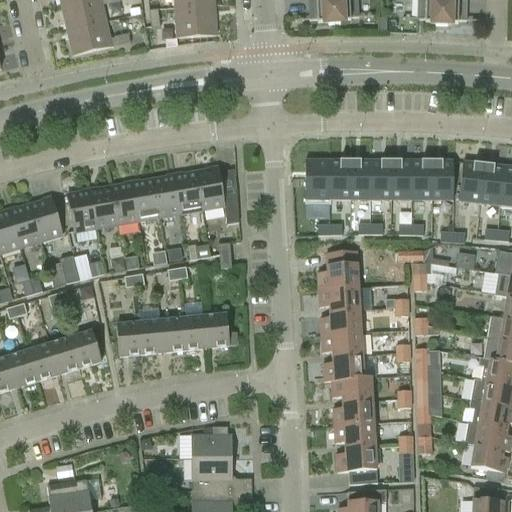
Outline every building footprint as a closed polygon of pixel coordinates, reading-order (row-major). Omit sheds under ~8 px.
[(66,32),(105,23),(102,7),(120,2),(119,0),(93,0),(61,8),(66,32)] [(173,0),(174,14),(214,11),(213,0),(173,0)] [(315,0),(316,10),(308,10),(309,22),(317,22),(317,24),(327,24),(328,26),(340,25),(340,23),(350,22),(350,20),(358,19),(357,0),(315,0)] [(416,0),(416,21),(425,22),(424,24),(435,24),(435,27),(447,27),(447,25),(457,25),(457,23),(466,23),(466,11),(458,11),(458,0),(416,0)] [(132,10),(134,18),(141,17),(139,8),(132,10)] [(174,14),(176,40),(216,38),(214,11),(174,14)] [(148,14),(150,31),(159,30),(157,12),(148,14)] [(376,20),(376,33),(385,33),(385,20),(376,20)] [(128,36),(109,40),(105,23),(66,32),(72,58),(111,49),(111,48),(130,44),(128,36)] [(219,24),(219,38),(233,38),(232,23),(219,24)] [(330,162),(305,162),(304,207),(329,207),(330,162)] [(350,163),(330,162),(329,202),(349,202),(350,163)] [(370,163),(350,163),(349,202),(370,202),(370,163)] [(391,163),(370,163),(370,202),(391,203),(391,163)] [(412,163),(391,163),(391,203),(411,203),(412,163)] [(432,163),(412,163),(411,203),(432,203),(432,163)] [(453,163),(432,163),(432,203),(452,203),(453,163)] [(483,166),(462,163),(458,203),(478,205),(483,166)] [(503,168),(483,166),(478,205),(499,207),(503,168)] [(511,168),(503,168),(499,207),(511,208),(511,168)] [(195,173),(202,213),(224,209),(217,170),(195,173)] [(174,177),(181,217),(202,213),(195,173),(174,177)] [(152,181),(159,220),(181,217),(174,177),(152,181)] [(131,185),(138,224),(159,220),(152,181),(131,185)] [(110,188),(117,228),(138,224),(131,185),(110,188)] [(89,192),(95,231),(117,228),(110,188),(89,192)] [(95,231),(89,192),(67,196),(74,235),(95,231)] [(29,206),(40,244),(62,238),(50,200),(29,206)] [(8,212),(20,251),(40,244),(29,206),(8,212)] [(0,214),(0,256),(20,251),(8,212),(0,214)] [(329,237),(329,227),(317,227),(317,237),(329,237)] [(341,227),(329,227),(329,237),(342,237),(341,227)] [(358,227),(358,237),(370,237),(370,227),(358,227)] [(382,233),(382,227),(370,227),(370,237),(382,237),(382,233)] [(399,227),(398,237),(410,237),(410,227),(399,227)] [(422,228),(410,227),(410,237),(422,238),(422,228)] [(485,232),(484,242),(496,243),(497,233),(485,232)] [(509,234),(497,233),(496,243),(508,244),(509,234)] [(440,234),(440,244),(452,245),(452,235),(440,234)] [(465,236),(452,235),(452,245),(464,246),(465,236)] [(220,271),(234,270),(232,245),(218,246),(220,271)] [(197,261),(195,246),(186,247),(188,262),(197,261)] [(421,253),(409,254),(409,263),(412,262),(412,270),(439,269),(439,268),(448,269),(449,260),(432,258),(432,249),(421,253)] [(181,251),(167,254),(169,266),(183,264),(181,251)] [(165,252),(151,255),(153,268),(167,266),(165,252)] [(325,255),(326,268),(327,275),(317,275),(318,292),(358,290),(356,267),(356,253),(325,255)] [(396,254),(396,263),(409,263),(409,254),(396,254)] [(88,267),(86,256),(73,259),(78,282),(104,276),(101,264),(88,267)] [(60,260),(65,285),(78,282),(73,259),(72,257),(60,260)] [(137,259),(125,261),(127,273),(139,271),(137,259)] [(122,261),(109,264),(111,275),(124,273),(122,261)] [(187,280),(185,269),(176,271),(177,282),(187,280)] [(425,285),(433,285),(434,276),(431,276),(431,271),(438,273),(439,269),(412,270),(413,286),(425,285)] [(167,272),(169,283),(177,282),(176,271),(167,272)] [(29,275),(30,281),(29,282),(33,296),(42,293),(36,273),(29,275)] [(144,287),(142,275),(133,277),(134,288),(144,287)] [(506,300),(511,300),(511,278),(510,278),(498,276),(494,297),(506,299),(506,300)] [(124,278),(125,289),(134,288),(133,277),(124,278)] [(21,284),(25,298),(33,296),(29,282),(21,284)] [(413,294),(426,294),(425,285),(413,286),(413,294)] [(9,290),(0,292),(0,297),(2,306),(12,303),(9,292),(9,290)] [(329,315),(359,313),(358,290),(318,292),(319,310),(329,309),(329,315)] [(68,303),(65,293),(56,295),(59,306),(68,303)] [(48,298),(51,308),(59,306),(56,295),(48,298)] [(511,300),(506,300),(502,320),(502,321),(511,322),(511,300)] [(385,311),(394,310),(394,302),(384,302),(385,311)] [(407,302),(394,302),(394,311),(407,310),(407,302)] [(26,316),(24,305),(14,307),(17,318),(26,316)] [(6,310),(9,321),(17,318),(14,307),(6,310)] [(395,319),(408,319),(407,310),(394,311),(395,319)] [(321,338),(360,336),(359,313),(329,315),(329,320),(320,321),(321,338)] [(203,318),(206,351),(237,348),(235,335),(228,336),(226,316),(203,318)] [(181,320),(184,353),(206,351),(203,318),(181,320)] [(511,322),(502,321),(502,320),(490,318),(487,340),(511,344),(511,322)] [(159,322),(162,355),(184,353),(181,320),(159,322)] [(426,321),(414,321),(414,330),(427,329),(426,321)] [(138,324),(141,357),(162,355),(159,322),(138,324)] [(141,357),(138,324),(115,327),(119,359),(141,357)] [(414,338),(427,338),(427,329),(414,330),(414,338)] [(70,339),(79,371),(101,364),(91,333),(70,339)] [(332,360),(362,358),(360,336),(321,338),(322,355),(331,355),(332,360)] [(79,371),(70,339),(49,346),(58,377),(79,371)] [(511,344),(487,340),(483,360),(483,361),(511,366),(511,344)] [(58,377),(49,346),(28,352),(38,384),(58,377)] [(408,347),(396,348),(396,356),(409,356),(408,347)] [(38,384),(28,352),(7,359),(17,390),(38,384)] [(396,365),(409,365),(409,356),(396,356),(396,365)] [(363,381),(362,358),(332,360),(332,366),(322,366),(323,384),(330,384),(330,383),(363,381)] [(0,395),(17,390),(7,359),(0,360),(0,395)] [(511,366),(483,361),(483,360),(479,360),(478,367),(483,368),(480,382),(480,383),(511,388),(511,366)] [(428,365),(415,366),(415,374),(428,374),(428,365)] [(415,383),(428,382),(428,374),(415,374),(415,383)] [(342,405),(372,404),(370,380),(363,381),(330,383),(330,384),(331,400),(341,400),(342,405)] [(511,388),(480,383),(480,382),(474,381),(470,403),(511,410),(511,388)] [(410,393),(397,393),(397,402),(410,402),(410,393)] [(397,411),(410,410),(410,402),(397,402),(397,411)] [(477,426),(506,431),(507,425),(511,426),(511,410),(470,403),(469,410),(474,411),(471,425),(478,426),(477,426)] [(333,429),(373,426),(372,404),(342,405),(342,411),(332,412),(333,429)] [(429,409),(416,410),(416,418),(429,418),(429,409)] [(417,427),(429,426),(429,418),(416,418),(417,427)] [(344,451),(374,449),(373,426),(333,429),(334,446),(344,445),(344,451)] [(474,448),(502,453),(508,454),(511,439),(505,438),(506,431),(477,426),(474,448)] [(212,430),(212,438),(191,438),(191,470),(231,470),(231,438),(226,438),(226,430),(212,430)] [(411,439),(398,439),(398,448),(411,447),(411,439)] [(432,456),(431,439),(416,439),(417,456),(432,456)] [(399,456),(412,456),(411,447),(398,448),(399,456)] [(502,453),(474,448),(470,470),(504,476),(507,460),(501,459),(502,453)] [(377,485),(376,473),(374,449),(344,451),(345,457),(335,457),(336,475),(349,474),(349,487),(377,485)] [(53,481),(69,478),(67,467),(52,469),(53,481)] [(191,502),(231,502),(231,470),(191,470),(191,502)] [(412,484),(412,471),(411,471),(401,472),(399,472),(399,485),(412,484)] [(49,511),(90,511),(86,482),(46,488),(49,511)] [(471,511),(506,511),(507,504),(497,503),(498,491),(472,490),(471,511)] [(347,493),(347,504),(347,511),(337,511),(377,511),(377,505),(386,505),(385,492),(347,493)] [(108,501),(110,510),(119,508),(117,499),(108,501)] [(190,511),(230,511),(231,502),(191,502),(190,511)]
